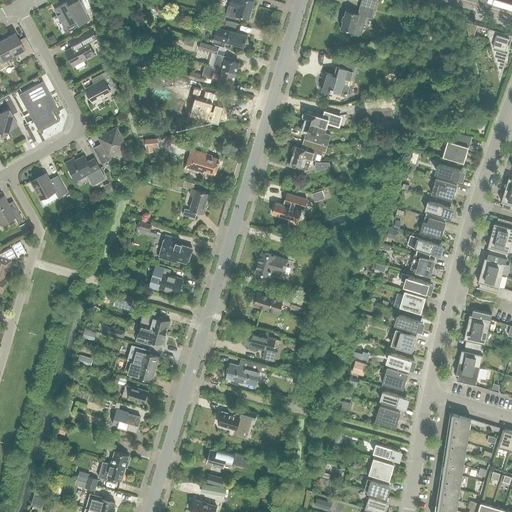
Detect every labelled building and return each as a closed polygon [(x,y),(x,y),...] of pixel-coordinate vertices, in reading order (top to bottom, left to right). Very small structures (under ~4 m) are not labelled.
[(56,13),(64,27),(63,28),(66,33),(75,28),(79,25),(79,26),(90,20),(79,0),(72,4),(73,6),(69,8),(66,2),(58,7),(56,13)] [(111,0),(96,5),(98,12),(133,2),(133,0),(111,0)] [(249,17),(250,17),(251,12),(250,12),(254,1),(251,0),(230,0),(226,16),(235,18),(236,15),(248,19),(249,17)] [(347,30),(354,32),(353,34),(359,35),(360,33),(362,34),(367,17),(372,18),(377,0),(361,0),(358,14),(346,10),(344,16),(343,15),(342,21),(343,21),(341,28),(341,30),(347,32),(347,30)] [(212,25),(214,18),(206,16),(204,22),(212,25)] [(214,18),(212,25),(218,27),(220,27),(224,29),(224,28),(226,22),(214,18)] [(474,36),(477,25),(466,22),(469,34),(474,36)] [(218,27),(213,44),(224,47),(225,46),(231,48),(232,43),(244,47),(247,35),(230,30),(224,28),(224,29),(220,27),(218,27)] [(509,45),(511,36),(511,35),(482,27),(487,29),(500,78),(505,61),(506,62),(507,62),(507,54),(509,45)] [(73,47),(66,51),(73,66),(94,55),(87,41),(95,36),(91,29),(69,40),(73,47)] [(3,39),(12,56),(18,53),(21,58),(33,52),(27,40),(21,43),(15,33),(3,39)] [(117,53),(130,49),(127,37),(114,41),(117,53)] [(0,69),(8,65),(5,59),(12,56),(3,39),(0,40),(0,69)] [(213,53),(209,66),(236,73),(239,63),(230,60),(230,58),(232,59),(232,58),(217,54),(219,48),(200,43),(199,49),(213,53)] [(343,57),(340,67),(352,70),(355,61),(343,57)] [(233,84),(236,73),(209,66),(205,65),(202,75),(196,73),(191,72),(189,77),(205,82),(206,76),(233,84)] [(349,80),(352,70),(340,67),(337,66),(334,75),(327,73),(322,90),(330,92),(330,90),(341,93),(345,79),(349,80)] [(104,81),(108,78),(105,72),(93,78),(96,83),(95,85),(86,90),(93,102),(111,93),(104,81)] [(50,111),(57,108),(43,82),(21,93),(32,112),(29,113),(37,129),(43,126),(55,119),(50,111)] [(195,88),(193,94),(199,96),(201,89),(195,88)] [(206,91),(204,97),(213,100),(215,94),(206,91)] [(223,105),(196,98),(191,115),(218,123),(223,105)] [(370,104),(372,119),(401,114),(399,98),(370,104)] [(6,131),(17,125),(12,115),(17,112),(11,100),(0,106),(0,108),(2,112),(0,112),(0,127),(3,126),(6,131)] [(421,119),(432,116),(429,106),(418,110),(421,119)] [(307,112),(304,121),(326,127),(328,122),(337,124),(340,116),(327,112),(326,115),(313,112),(313,114),(307,112)] [(301,131),(306,133),(304,139),(328,146),(331,135),(325,133),(326,127),(304,121),(301,131)] [(109,155),(126,145),(116,128),(99,137),(104,146),(95,151),(102,164),(111,159),(109,155)] [(448,141),(443,156),(464,163),(471,137),(463,134),(459,136),(456,143),(448,141)] [(159,147),(158,139),(145,140),(146,153),(153,152),(153,147),(159,147)] [(328,146),(304,139),(303,145),(318,150),(326,152),(328,146)] [(293,152),(293,154),(311,159),(315,160),(318,150),(303,145),(302,145),(301,147),(295,145),(295,146),(293,147),(292,150),(293,152)] [(215,175),(219,160),(203,155),(203,153),(191,149),(185,169),(198,173),(199,170),(215,175)] [(311,159),(293,154),(289,164),(308,170),(311,159)] [(77,183),(101,170),(94,158),(87,162),(84,156),(75,161),(74,158),(66,163),(77,183)] [(316,171),(330,166),(330,162),(316,162),(315,166),(316,171)] [(441,164),(436,179),(457,185),(461,170),(441,164)] [(58,198),(67,193),(58,175),(49,180),(45,174),(31,181),(41,199),(55,192),(58,198)] [(184,181),(174,178),(172,187),(182,190),(184,181)] [(457,185),(436,179),(432,194),(452,200),(457,185)] [(107,184),(104,186),(108,193),(113,190),(110,184),(108,185),(107,184)] [(194,196),(190,210),(185,208),(183,215),(195,219),(198,212),(203,214),(209,194),(192,189),(190,195),(194,196)] [(503,202),(501,208),(511,211),(511,191),(505,189),(501,201),(503,202)] [(322,191),(312,194),(315,202),(325,199),(322,191)] [(18,224),(23,221),(17,210),(12,213),(3,196),(0,198),(0,224),(0,225),(14,217),(18,224)] [(429,201),(425,216),(445,223),(450,207),(429,201)] [(290,219),(293,208),(276,203),(273,214),(290,219)] [(445,223),(425,216),(420,231),(441,238),(445,223)] [(491,235),(511,241),(511,239),(511,221),(498,218),(496,224),(494,223),(491,235)] [(153,225),(139,221),(137,228),(150,232),(153,225)] [(25,223),(19,226),(23,234),(29,231),(25,223)] [(188,263),(192,248),(176,243),(177,239),(165,235),(158,258),(176,263),(177,260),(188,263)] [(315,254),(318,240),(301,235),(297,249),(315,254)] [(507,258),(511,241),(491,235),(487,247),(490,248),(488,253),(507,258)] [(419,239),(414,254),(435,260),(439,245),(419,239)] [(6,278),(3,277),(6,269),(8,270),(11,259),(16,257),(11,247),(13,246),(0,252),(0,292),(1,293),(6,278)] [(284,274),(288,259),(262,251),(256,271),(275,277),(277,272),(284,274)] [(502,275),(507,258),(488,253),(487,258),(484,257),(481,270),(502,275)] [(435,260),(414,254),(410,269),(430,275),(435,260)] [(158,272),(154,271),(149,287),(158,290),(158,288),(178,294),(183,279),(169,275),(171,270),(160,266),(158,272)] [(497,293),(502,275),(481,270),(478,282),(480,282),(478,288),(497,293)] [(430,283),(410,277),(411,276),(402,274),(400,281),(407,283),(405,292),(425,298),(430,283)] [(277,305),(279,299),(273,297),(258,292),(256,299),(255,299),(254,303),(255,303),(254,305),(270,310),(271,304),(277,305)] [(425,298),(405,292),(400,307),(421,313),(425,298)] [(134,312),(136,304),(115,297),(113,305),(134,312)] [(316,303),(315,303),(293,297),(291,308),(313,314),(316,303)] [(142,320),(140,325),(166,333),(167,328),(168,327),(170,321),(156,317),(158,312),(145,308),(142,320)] [(467,326),(488,331),(492,313),(473,309),(472,315),(469,314),(467,326)] [(400,315),(396,330),(416,336),(421,321),(400,315)] [(137,336),(135,341),(150,345),(151,341),(163,345),(165,339),(164,338),(166,333),(140,325),(139,327),(141,328),(138,336),(137,336)] [(123,337),(125,332),(106,326),(104,332),(123,337)] [(484,349),(488,331),(467,326),(464,339),(466,339),(465,345),(484,349)] [(85,330),(83,337),(90,339),(92,332),(85,330)] [(411,351),(416,336),(396,330),(391,345),(411,351)] [(246,331),(243,343),(244,344),(244,343),(251,345),(250,349),(256,350),(257,347),(263,348),(265,349),(263,355),(263,358),(274,362),(277,352),(273,351),(276,339),(266,337),(267,333),(260,331),(258,335),(247,332),(246,331)] [(480,366),(484,349),(465,345),(464,350),(461,349),(459,362),(480,366)] [(132,348),(128,360),(132,361),(139,363),(156,368),(158,363),(157,361),(159,356),(144,352),(145,348),(136,346),(135,349),(132,348)] [(392,353),(387,368),(408,374),(412,359),(392,353)] [(93,359),(79,355),(76,363),(91,367),(93,359)] [(154,374),(156,368),(139,363),(132,361),(128,373),(151,380),(153,374),(154,374)] [(356,361),(353,370),(364,374),(367,365),(356,361)] [(265,373),(267,366),(250,362),(249,368),(230,363),(229,368),(227,368),(226,373),(228,373),(227,378),(256,386),(259,371),(265,373)] [(476,384),(480,366),(459,362),(456,374),(458,374),(457,380),(476,384)] [(403,389),(408,374),(387,368),(383,383),(403,389)] [(104,379),(118,383),(120,377),(105,373),(104,379)] [(126,385),(124,390),(122,397),(144,403),(145,402),(146,401),(147,398),(146,396),(148,391),(126,385)] [(304,392),(295,390),(292,402),(300,404),(304,392)] [(384,391),(380,406),(400,413),(405,398),(384,391)] [(111,409),(111,407),(117,408),(118,409),(120,403),(104,398),(101,406),(111,409)] [(344,402),(341,411),(347,413),(349,403),(344,402)] [(400,413),(380,406),(375,421),(396,428),(400,413)] [(128,414),(128,412),(118,409),(117,408),(113,424),(118,425),(136,431),(140,417),(128,414)] [(250,418),(255,419),(257,413),(242,409),(241,415),(234,413),(234,415),(222,411),(221,417),(220,418),(218,421),(219,423),(218,424),(237,430),(236,432),(245,435),(250,418)] [(499,432),(500,427),(450,412),(447,428),(468,435),(470,423),(499,432)] [(60,425),(57,433),(63,435),(66,427),(60,425)] [(447,428),(436,504),(457,510),(468,435),(447,428)] [(498,446),(509,450),(511,441),(511,431),(503,428),(498,446)] [(333,432),(331,441),(339,444),(342,434),(333,432)] [(107,449),(110,438),(101,435),(98,444),(97,447),(107,449)] [(378,444),(373,458),(394,464),(398,450),(378,444)] [(223,467),(225,460),(248,467),(250,462),(248,461),(249,456),(235,452),(235,454),(222,450),(221,452),(211,449),(209,455),(208,456),(207,460),(207,461),(207,462),(223,467)] [(108,463),(125,468),(126,467),(127,467),(129,460),(128,460),(129,455),(114,451),(111,462),(108,461),(108,463)] [(389,480),(389,479),(394,464),(373,458),(369,474),(372,475),(373,474),(389,480)] [(287,464),(271,459),(267,471),(283,476),(287,464)] [(108,463),(103,462),(98,477),(108,480),(108,477),(122,480),(125,468),(108,463)] [(487,470),(480,468),(478,475),(485,477),(487,470)] [(88,482),(89,477),(90,474),(80,471),(77,479),(88,482)] [(500,474),(493,472),(491,479),(498,481),(500,474)] [(209,474),(207,482),(222,486),(225,478),(209,474)] [(372,475),(369,474),(364,490),(368,491),(367,491),(370,492),(387,497),(387,496),(392,480),(389,479),(389,480),(373,474),(372,475)] [(86,488),(93,490),(95,491),(97,485),(88,482),(86,488)] [(202,484),(201,493),(227,497),(228,490),(226,489),(226,488),(202,484)] [(385,511),(390,497),(387,496),(387,497),(370,492),(365,508),(368,509),(378,511),(385,511)] [(35,493),(32,504),(43,507),(46,496),(35,493)] [(114,507),(115,503),(101,499),(102,497),(91,494),(87,508),(88,508),(100,511),(113,511),(115,508),(114,507)] [(317,499),(315,506),(327,509),(329,502),(317,499)] [(214,511),(217,506),(196,500),(195,502),(194,503),(193,506),(194,507),(192,511),(214,511)] [(476,510),(478,503),(471,500),(469,508),(476,510)] [(477,511),(490,511),(492,506),(481,502),(477,511)]
